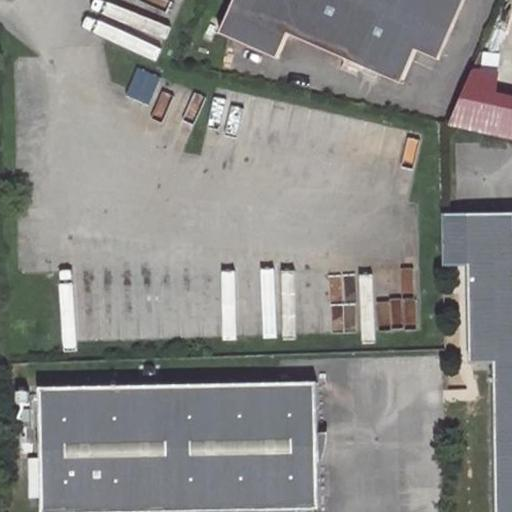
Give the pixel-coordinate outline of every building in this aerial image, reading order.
[(289,38),(402,83),(416,53),(439,0),(237,0),(222,35),(280,61),(289,38)] [(440,63),(466,0),(439,0),(416,53),(440,63)] [(473,71),(493,76),(498,61),(479,56),(473,71)] [(511,212),(443,213),(443,265),(467,265),(467,263),(511,261),(511,212)] [(511,511),(511,261),(467,263),(467,265),(469,363),(493,363),(495,511),(511,511)] [(319,383),(42,387),(43,511),(172,511),(321,510),(319,383)]
